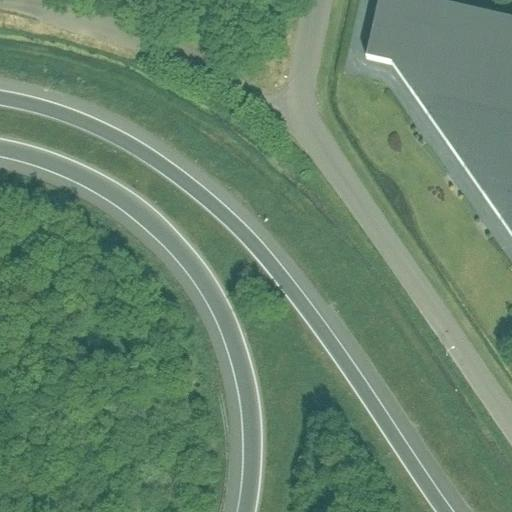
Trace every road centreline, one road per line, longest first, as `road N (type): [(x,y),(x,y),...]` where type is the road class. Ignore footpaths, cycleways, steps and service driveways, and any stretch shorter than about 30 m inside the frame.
road 1 (motorway): [(442,511),(315,325),(204,199),(75,120),(0,100)]
road 2 (motorway): [(0,151),(85,177),(133,206),(202,281),(231,338),(249,407),(246,511)]
road 3 (unclassified): [(511,428),(298,121)]
road 4 (unclassified): [(298,121),(163,45),(92,19),(0,0)]
road 5 (unclassified): [(298,121),(321,0)]
